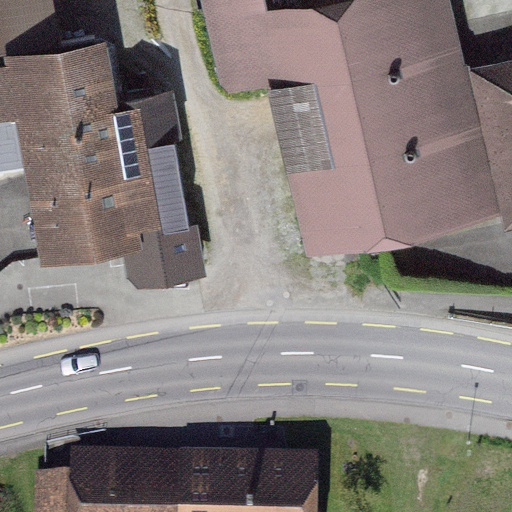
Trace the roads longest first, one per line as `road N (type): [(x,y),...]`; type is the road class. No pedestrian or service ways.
road 1 (primary): [(0,395),(118,368),(280,353),(387,356),(511,375)]
road 2 (track): [(280,353),(172,0)]
